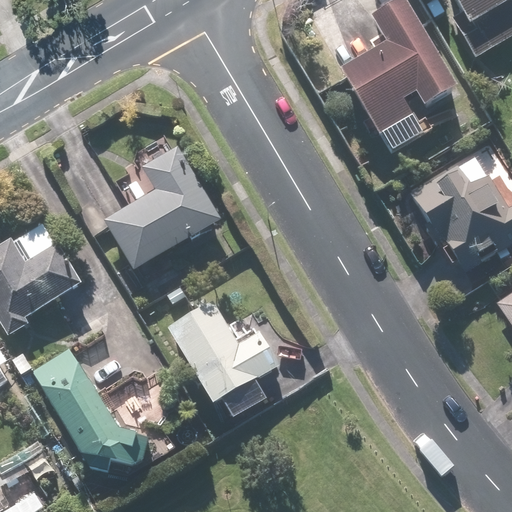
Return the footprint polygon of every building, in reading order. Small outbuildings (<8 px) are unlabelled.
[(449,18),(476,63),(511,42),(511,0),(450,0),(458,13),(449,18)] [(379,56),(341,79),(381,145),(414,125),(404,108),(417,101),(426,115),(458,95),(405,7),(372,27),(382,42),(373,47),(379,56)] [(221,226),(197,185),(198,185),(178,152),(141,174),(156,198),(106,227),(135,276),(221,226)] [(476,159),(410,198),(427,227),(424,230),(438,253),(447,248),(465,278),(511,249),(511,209),(508,212),(476,159)] [(83,290),(59,249),(26,268),(12,243),(0,250),(0,327),(8,341),(29,329),(26,323),(83,290)] [(511,296),(494,308),(511,337),(511,296)] [(259,386),(281,373),(260,338),(239,350),(216,309),(170,335),(214,412),(259,386)] [(134,473),(144,466),(149,445),(121,438),(70,350),(31,373),(90,472),(109,476),(110,468),(134,473)] [(71,511),(65,501),(52,509),(32,473),(0,491),(0,511),(71,511)]
